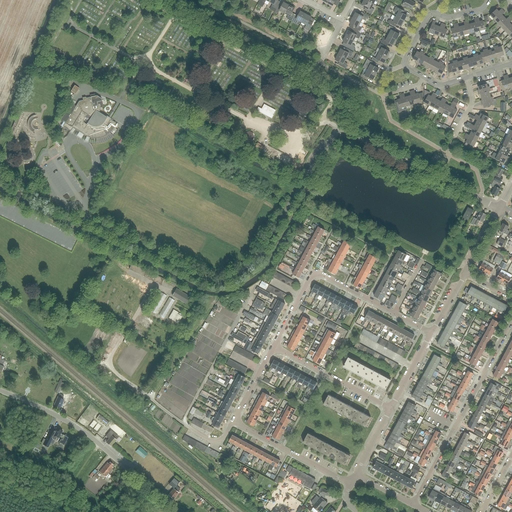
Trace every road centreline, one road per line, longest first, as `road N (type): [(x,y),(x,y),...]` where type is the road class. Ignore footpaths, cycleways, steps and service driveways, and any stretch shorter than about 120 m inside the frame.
road 1 (unclassified): [(498,209),(341,130),(254,265),(234,278),(210,278),(92,221),(82,208)]
road 2 (unclassified): [(511,61),(444,85),(402,66),(428,16),(479,10),(488,0)]
road 3 (unclassified): [(178,511),(75,426),(0,391)]
road 4 (residential): [(413,505),(511,321)]
road 5 (unknown): [(182,424),(252,293)]
road 6 (residential): [(390,409),(273,346)]
road 7 (residential): [(349,484),(232,421)]
road 8 (residential): [(431,333),(314,274)]
